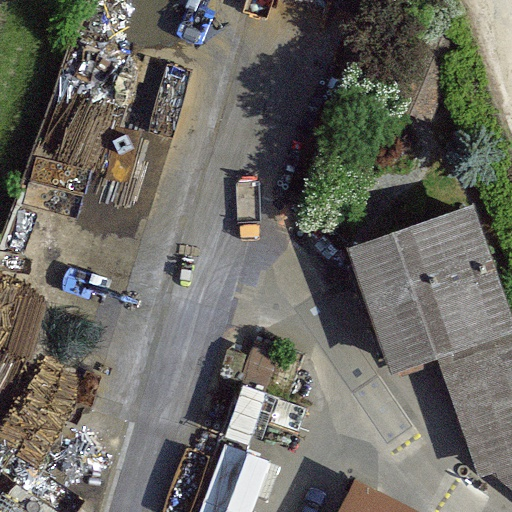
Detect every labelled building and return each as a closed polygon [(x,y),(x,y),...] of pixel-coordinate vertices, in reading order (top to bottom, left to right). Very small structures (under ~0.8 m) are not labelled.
[(469,42),(430,27),(396,109),(435,125),(469,42)] [(450,357),(499,486),(511,481),(511,240),(495,196),(363,246),(410,372),(450,357)] [(229,436),(200,511),(258,511),(281,455),(229,436)] [(334,511),(443,511),(358,467),(334,511)] [(58,511),(21,486),(2,511),(58,511)]
